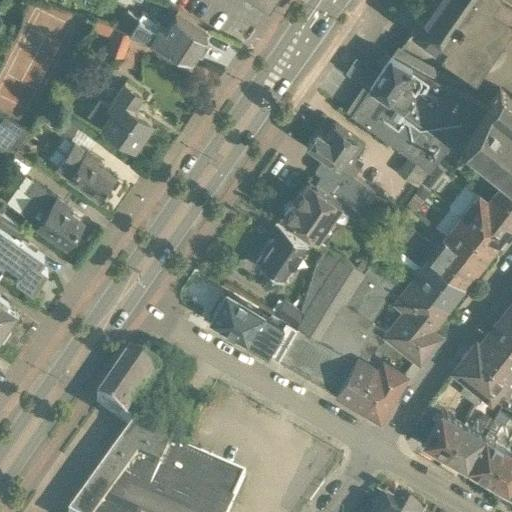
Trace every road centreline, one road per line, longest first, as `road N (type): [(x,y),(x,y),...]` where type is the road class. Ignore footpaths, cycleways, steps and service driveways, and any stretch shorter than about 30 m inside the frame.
road 1 (secondary): [(123,298),(330,0)]
road 2 (residential): [(374,452),(123,298)]
road 3 (residential): [(374,452),(511,262)]
road 4 (secondary): [(0,473),(123,298)]
